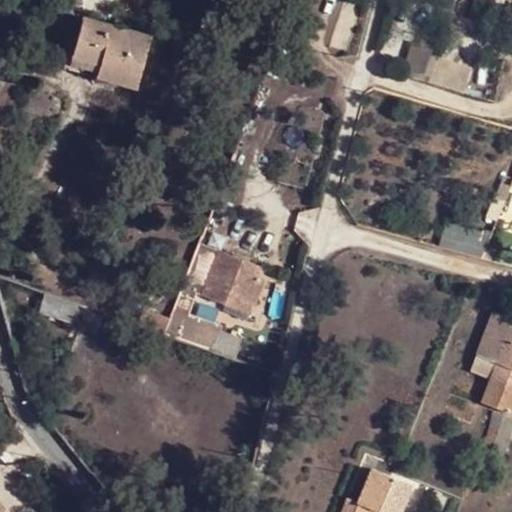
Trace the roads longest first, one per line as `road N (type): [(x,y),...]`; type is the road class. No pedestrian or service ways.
road 1 (residential): [(369,0),(288,367),(245,511)]
road 2 (residential): [(106,511),(18,406),(0,355)]
